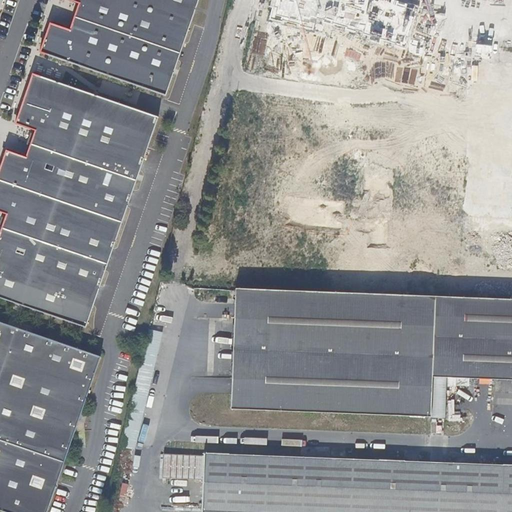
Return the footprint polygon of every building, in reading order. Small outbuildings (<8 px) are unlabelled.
[(198,0),(71,0),(79,3),(70,29),(50,22),(39,52),(166,95),(198,0)] [(366,0),(472,23),(477,0),(366,0)] [(0,297),(87,327),(158,116),(32,73),(16,123),(36,130),(26,157),(6,151),(0,169),(0,211),(7,214),(0,233),(0,297)] [(511,295),(234,284),(228,410),(429,418),(430,377),(511,380),(511,295)] [(47,511),(101,356),(0,321),(0,510),(5,511),(47,511)] [(511,511),(511,464),(202,453),(202,455),(160,454),(159,479),(200,480),(199,511),(511,511)]
